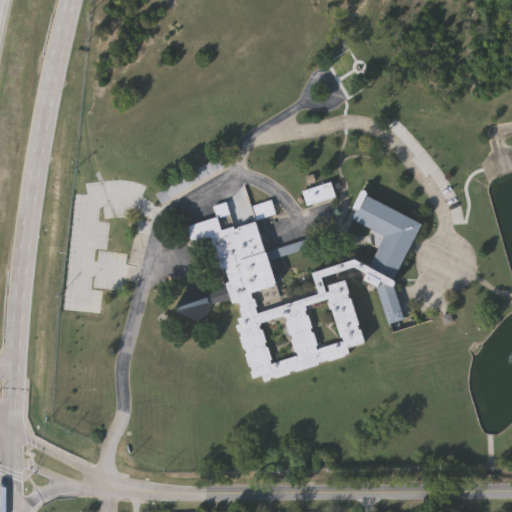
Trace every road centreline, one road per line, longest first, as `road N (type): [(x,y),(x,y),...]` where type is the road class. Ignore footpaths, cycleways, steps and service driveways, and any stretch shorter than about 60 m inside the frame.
road 1 (secondary): [(9,511),(15,352),(63,0)]
road 2 (tertiary): [(511,495),(139,494),(104,486)]
road 3 (tertiary): [(104,486),(0,420)]
